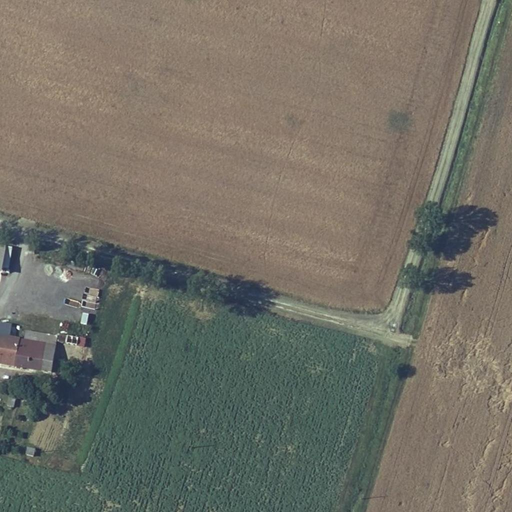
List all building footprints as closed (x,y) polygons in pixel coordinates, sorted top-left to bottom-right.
[(9,248),(0,246),(0,270),(6,272),(9,248)] [(33,323),(37,308),(24,304),(20,319),(33,323)] [(0,322),(0,336),(9,338),(4,365),(36,370),(41,347),(46,347),(50,331),(27,327),(24,341),(17,340),(19,326),(0,322)] [(74,326),(70,340),(82,344),(85,329),(74,326)] [(0,364),(4,365),(9,338),(0,336),(0,364)] [(36,370),(49,373),(55,349),(46,347),(41,347),(36,370)]
